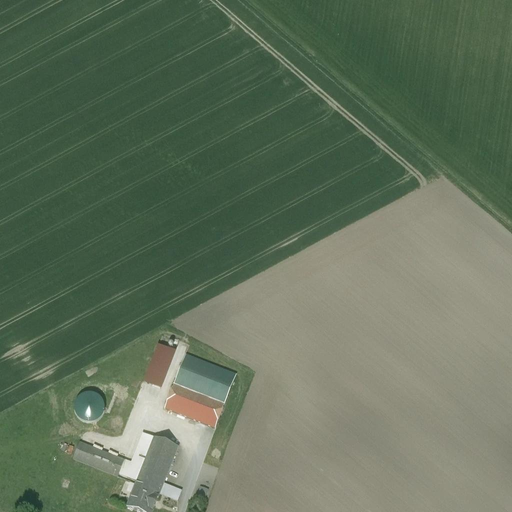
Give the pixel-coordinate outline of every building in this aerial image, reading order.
[(236,378),(185,358),(165,411),(215,430),(236,378)] [(124,383),(119,396),(114,394),(106,414),(111,416),(105,430),(121,436),(139,389),(124,383)] [(104,416),(105,410),(104,403),(100,398),(95,395),(89,394),(83,395),(78,399),(75,404),(73,410),(75,416),(78,421),(84,425),(90,426),(96,424),(101,421),(104,416)] [(178,449),(144,435),(127,479),(137,483),(161,492),(178,449)] [(124,462),(80,445),(73,461),(118,479),(124,462)] [(153,511),(161,492),(137,483),(126,509),(134,511),(153,511)]
